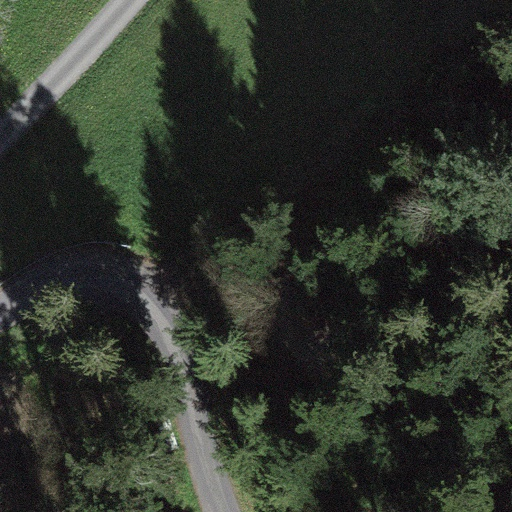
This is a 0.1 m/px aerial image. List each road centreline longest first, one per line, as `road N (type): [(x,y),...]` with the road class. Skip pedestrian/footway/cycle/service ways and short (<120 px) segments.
road 1 (track): [(115,277),(511,24)]
road 2 (unclassified): [(222,511),(166,324),(135,285),(68,274),(0,307)]
road 3 (unclassified): [(128,0),(0,135)]
